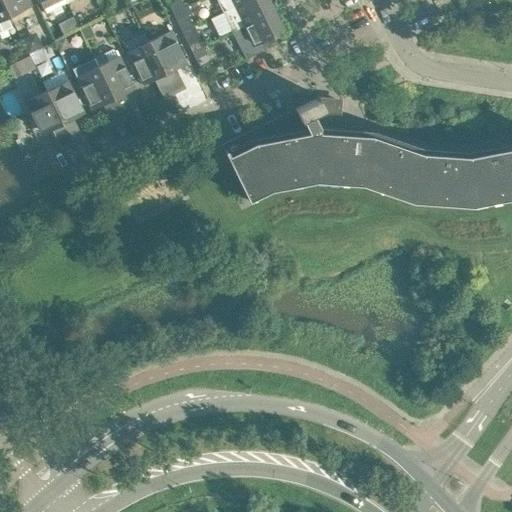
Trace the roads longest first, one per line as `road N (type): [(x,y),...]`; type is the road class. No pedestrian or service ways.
road 1 (secondary): [(429,485),(372,438),(324,418),(228,404),(157,420),(99,450),(51,491)]
road 2 (residential): [(65,181),(391,23)]
road 3 (secondary): [(91,511),(157,479),(241,467),(301,481),(367,511)]
road 4 (residential): [(511,81),(430,68),(391,23)]
road 5 (unclassified): [(511,374),(429,485)]
